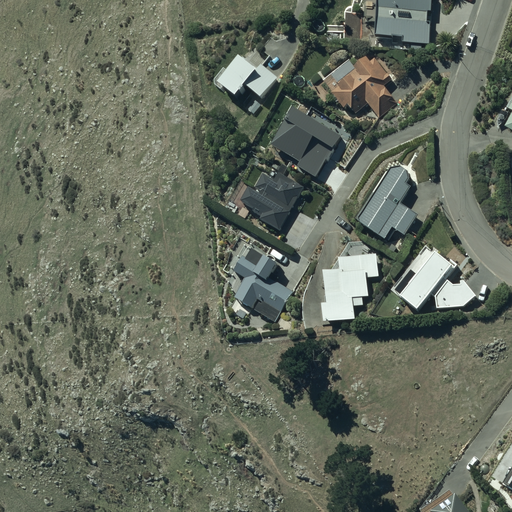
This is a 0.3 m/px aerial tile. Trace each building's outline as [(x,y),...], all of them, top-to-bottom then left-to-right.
[(433,0),(377,0),(376,38),(393,39),(393,35),(403,36),(403,44),(412,45),(412,49),(422,49),(422,44),(431,44),(431,26),(433,26),(433,24),(432,24),(432,12),(434,12),(435,11),(432,11),(432,7),(434,7),(434,2),(433,2),(433,0)] [(259,68),(242,54),(229,70),(225,67),(216,78),(216,84),(219,87),(224,82),(240,94),(243,90),(242,89),(243,88),(245,89),(249,85),(247,84),(249,82),(263,96),(279,77),(263,63),(259,68)] [(372,61),(367,55),(355,65),(357,68),(339,82),(340,83),(339,84),(340,85),(332,91),(344,107),(349,104),(356,113),(369,102),(380,117),(398,102),(393,97),(394,96),(387,87),(386,87),(385,85),(393,78),(388,72),(388,73),(375,58),(372,61)] [(293,136),(288,133),(280,147),(293,155),(292,158),(300,163),(299,166),(316,178),(341,135),(317,119),(313,126),(303,120),(293,136)] [(276,238),(305,187),(281,172),(280,172),(275,169),(271,175),(252,163),(231,200),(230,199),(224,209),(276,238)] [(375,193),(360,215),(361,222),(386,238),(393,226),(405,234),(419,213),(402,202),(412,185),(408,182),(411,178),(409,169),(402,164),(392,166),(389,171),(388,170),(373,191),(375,193)] [(241,289),(236,296),(253,307),(259,299),(262,301),(256,309),(276,321),(294,291),(276,281),(280,276),(274,272),(279,263),(267,254),(266,256),(255,247),(249,257),(246,255),(236,270),(245,276),(238,287),(241,289)] [(454,266),(436,252),(401,297),(419,311),(427,301),(429,302),(431,300),(429,298),(431,296),(436,299),(437,310),(464,308),(476,298),(465,282),(461,282),(461,286),(453,286),(444,279),(454,266)] [(340,268),(324,268),(328,301),(323,302),(325,320),(356,318),(355,305),(364,305),(363,296),(370,296),(368,277),(379,276),(376,253),(339,256),(340,268)] [(450,488),(422,509),(423,511),(471,511),(457,492),(454,494),(450,488)]
